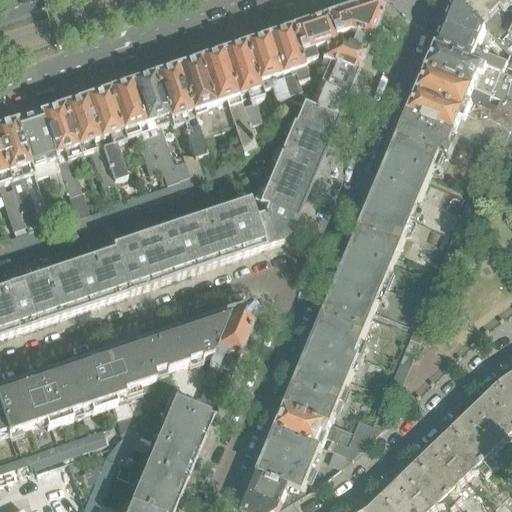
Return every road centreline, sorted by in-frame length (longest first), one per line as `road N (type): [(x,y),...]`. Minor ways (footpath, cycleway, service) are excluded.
road 1 (residential): [(301,290),(255,288),(0,373)]
road 2 (residential): [(418,0),(301,290)]
road 3 (secondary): [(0,92),(280,0)]
road 4 (residential): [(327,511),(511,349)]
road 5 (residential): [(301,290),(209,511)]
